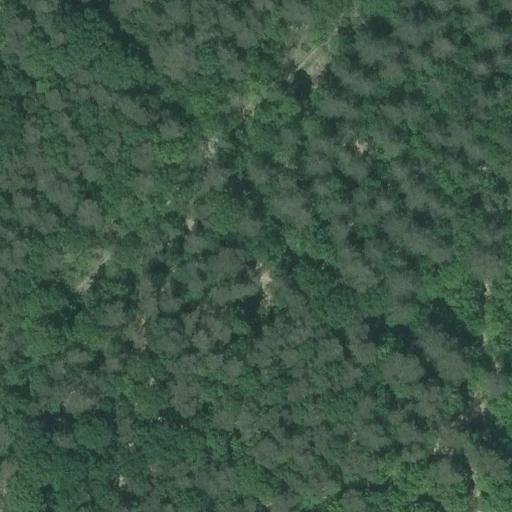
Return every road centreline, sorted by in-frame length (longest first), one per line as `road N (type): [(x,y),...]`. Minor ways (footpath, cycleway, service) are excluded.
road 1 (track): [(511,458),(205,157)]
road 2 (track): [(0,375),(205,157)]
road 3 (track): [(205,157),(358,0)]
